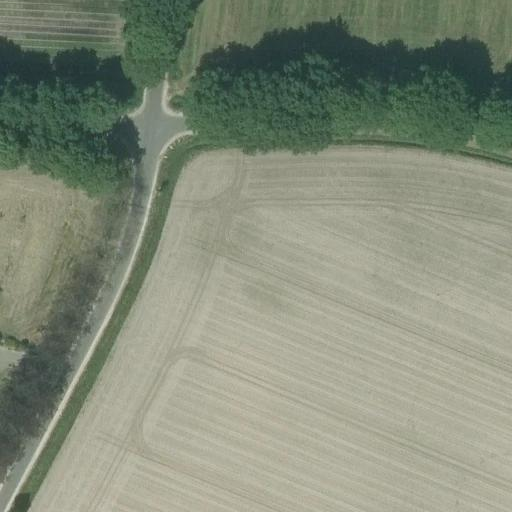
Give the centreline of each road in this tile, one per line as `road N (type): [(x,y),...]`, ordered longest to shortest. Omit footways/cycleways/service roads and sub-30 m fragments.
road 1 (unclassified): [(0,497),(118,274),(153,129)]
road 2 (unclassified): [(153,129),(398,120),(511,145)]
road 3 (unclassified): [(153,129),(0,122)]
road 4 (unclassified): [(153,129),(171,0)]
